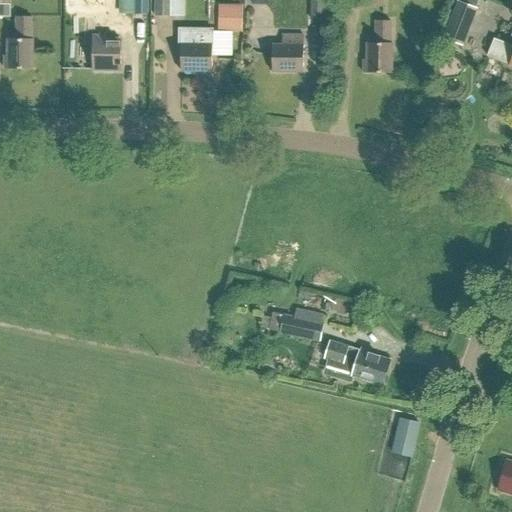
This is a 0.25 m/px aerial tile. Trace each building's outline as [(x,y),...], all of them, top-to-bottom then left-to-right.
[(0,0),(0,16),(10,17),(10,0),(0,0)] [(135,0),(135,14),(148,14),(148,0),(135,0)] [(155,0),(155,16),(171,16),(171,0),(155,0)] [(311,0),(311,20),(324,20),(324,0),(311,0)] [(76,1),(76,15),(97,15),(97,1),(76,1)] [(459,2),(444,38),(463,46),(477,9),(475,8),(460,2),(459,2)] [(242,31),(242,5),(219,5),(219,31),(242,31)] [(41,15),(42,33),(64,32),(63,14),(41,15)] [(31,41),(32,18),(17,18),(17,41),(7,41),(7,57),(4,57),(4,71),(33,71),(34,41),(31,41)] [(391,45),(391,22),(377,22),(377,44),(368,44),(368,60),(363,60),(363,74),(392,74),(392,44),(391,45)] [(212,72),(212,44),(212,30),(182,30),(181,72),(212,72)] [(149,35),(150,74),(179,73),(178,34),(149,35)] [(92,71),(121,71),(121,40),(105,40),(105,36),(93,36),(92,71)] [(272,73),(304,73),(304,36),(282,36),(282,45),(273,45),(272,73)] [(511,45),(495,38),(487,58),(511,68),(511,45)] [(153,99),(186,97),(185,74),(152,75),(153,99)] [(285,315),(281,334),(320,343),(324,323),(285,315)] [(250,340),(251,318),(236,317),(235,339),(250,340)] [(324,373),(340,378),(352,382),(354,376),(383,385),(390,365),(379,361),(381,357),(370,353),(370,352),(371,350),(361,347),(360,351),(332,341),(330,341),(324,359),(325,360),(326,360),(328,361),(324,373)] [(294,368),(316,372),(318,359),(296,355),(294,368)] [(393,451),(414,456),(421,424),(400,419),(393,451)] [(362,460),(381,461),(382,427),(363,426),(362,460)] [(499,489),(511,492),(511,462),(508,461),(499,489)]
